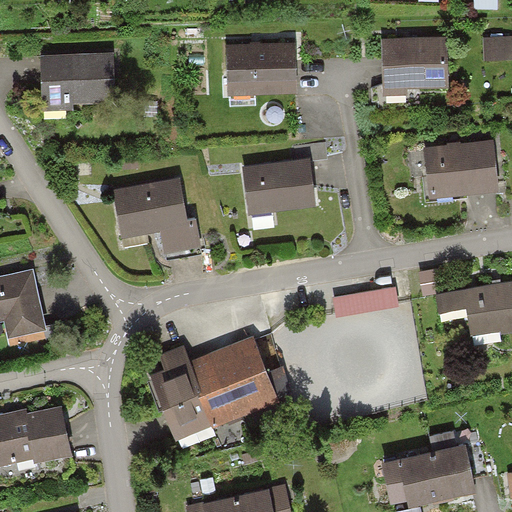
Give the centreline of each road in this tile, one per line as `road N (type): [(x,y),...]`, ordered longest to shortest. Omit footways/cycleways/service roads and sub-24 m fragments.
road 1 (residential): [(374,263),(188,294),(132,312)]
road 2 (residential): [(132,312),(108,291),(0,125)]
road 3 (residential): [(374,263),(340,71)]
road 4 (residential): [(104,371),(123,511)]
road 5 (residential): [(511,239),(374,263)]
